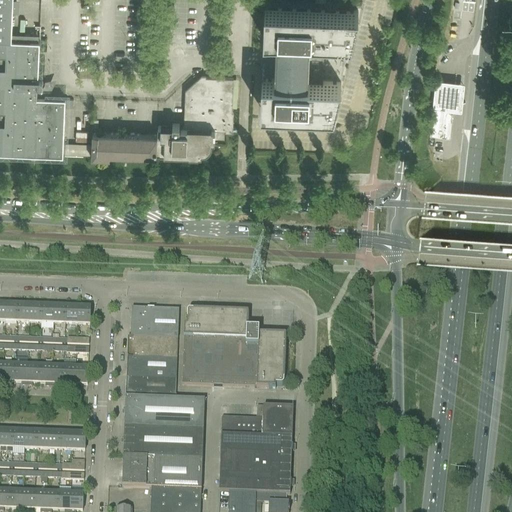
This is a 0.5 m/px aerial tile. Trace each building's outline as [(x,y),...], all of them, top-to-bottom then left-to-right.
[(64,154),(64,142),(66,97),(49,96),(42,84),(43,84),(43,83),(44,82),(44,81),(43,80),(43,79),(43,78),(42,78),(41,77),(40,77),(39,77),(40,40),(12,39),(13,0),(0,0),(0,151),(32,153),(32,154),(32,155),(33,155),(34,156),(35,156),(36,156),(37,156),(37,155),(38,155),(38,154),(38,153),(64,154)] [(261,104),(261,108),(262,108),(265,108),(265,115),(333,118),(336,104),(359,10),(351,10),(350,10),(338,9),(338,2),(327,2),(315,1),(289,0),(269,0),(269,6),(266,6),(265,6),(264,36),(265,36),(265,51),(264,64),(264,78),(262,78),(261,104)] [(159,125),(158,134),(157,152),(160,152),(160,153),(199,155),(199,154),(202,154),(202,151),(203,151),(204,151),(206,151),(207,150),(208,149),(209,149),(210,148),(211,147),(211,146),(212,145),(212,144),(213,143),(213,142),(213,141),(213,140),(215,140),(216,129),(232,129),(234,77),(203,76),(187,90),(186,126),(180,126),(180,123),(173,123),(173,125),(162,124),(162,125),(159,125)] [(435,79),(432,107),(433,107),(448,109),(461,110),(464,82),(435,79)] [(430,134),(451,136),(453,117),(452,117),(453,114),(448,109),(433,107),(430,134)] [(93,143),(92,155),(111,156),(111,152),(157,154),(157,152),(158,134),(93,131),(93,143)] [(64,154),(92,155),(93,143),(64,142),(64,154)] [(5,323),(17,323),(18,306),(11,306),(12,302),(6,302),(5,323)] [(17,323),(29,324),(30,303),(24,303),(24,306),(18,306),(17,323)] [(29,324),(41,324),(42,307),(35,307),(36,303),(30,303),(29,324)] [(41,324),(41,330),(53,331),(53,325),(54,304),(48,304),(48,307),(42,307),(41,324)] [(53,325),(65,325),(66,308),(60,308),(60,304),(54,304),(53,325)] [(65,325),(77,326),(78,305),(72,305),(72,308),(66,308),(65,325)] [(78,305),(77,326),(90,326),(91,309),(83,309),(83,305),(78,305)] [(132,310),(130,339),(178,341),(179,311),(132,310)] [(182,387),(213,388),(275,390),(276,387),(281,387),(282,387),(283,387),(283,386),(284,386),(284,385),(284,381),(286,337),(285,337),(259,336),(259,331),(248,331),(249,314),(193,312),(193,313),(190,312),(189,313),(188,313),(188,314),(187,314),(187,315),(187,327),(184,327),(182,387)] [(128,339),(127,359),(177,361),(178,341),(130,339),(128,339)] [(127,359),(126,379),(176,381),(177,361),(127,359)] [(8,384),(15,384),(16,367),(4,367),(3,387),(8,388),(8,384)] [(21,388),(27,388),(28,367),(16,367),(15,384),(21,385),(21,388)] [(33,385),(39,385),(39,368),(28,367),(27,388),(32,389),(33,385)] [(45,389),(51,389),(51,368),(39,368),(39,385),(45,386),(45,389)] [(56,386),(63,386),(63,369),(51,368),(51,389),(56,390),(56,386)] [(69,390),(75,390),(75,369),(63,369),(63,386),(69,387),(69,390)] [(75,369),(75,390),(80,390),(81,387),(87,387),(88,370),(75,369)] [(126,379),(125,399),(176,401),(176,381),(126,379)] [(125,399),(124,429),(203,432),(204,402),(176,401),(125,399)] [(222,418),(221,436),(292,439),(293,409),(263,408),(263,420),(257,420),(222,418)] [(0,449),(12,450),(13,432),(7,432),(7,429),(1,428),(0,449)] [(12,450),(24,450),(25,429),(20,429),(19,433),(13,432),(12,450)] [(24,450),(36,451),(37,434),(31,433),(31,430),(25,429),(24,450)] [(124,429),(123,459),(155,460),(202,462),(203,432),(124,429)] [(36,451),(48,451),(49,430),(44,430),(43,434),(37,434),(36,451)] [(48,451),(60,452),(61,435),(55,434),(55,431),(49,430),(48,451)] [(60,452),(72,452),(73,431),(68,431),(67,435),(61,435),(60,452)] [(73,431),(72,452),(85,453),(86,436),(79,435),(79,432),(73,431)] [(219,493),(229,494),(276,496),(286,496),(290,496),(292,439),(221,436),(219,493)] [(122,489),(151,490),(153,490),(155,460),(123,459),(122,489)] [(153,490),(201,492),(202,462),(155,460),(153,490)] [(70,466),(70,472),(84,472),(84,462),(71,462),(71,466),(70,466)] [(150,511),(200,511),(201,492),(153,490),(151,490),(150,511)] [(3,511),(4,509),(10,509),(11,493),(0,492),(0,511),(3,511)] [(16,511),(21,511),(23,494),(11,493),(10,509),(16,510),(16,511)] [(27,511),(28,510),(34,510),(35,494),(23,494),(21,511),(27,511)] [(40,511),(45,511),(47,495),(35,494),(34,510),(40,511)] [(229,494),(228,511),(255,511),(255,503),(269,504),(268,511),(289,511),(289,509),(288,509),(288,504),(276,503),(276,496),(229,494)] [(51,511),(52,511),(58,511),(59,495),(47,495),(45,511),(51,511)] [(64,511),(69,511),(71,496),(59,495),(58,511),(64,511)] [(71,496),(69,511),(75,511),(76,511),(83,511),(83,496),(71,496)]
